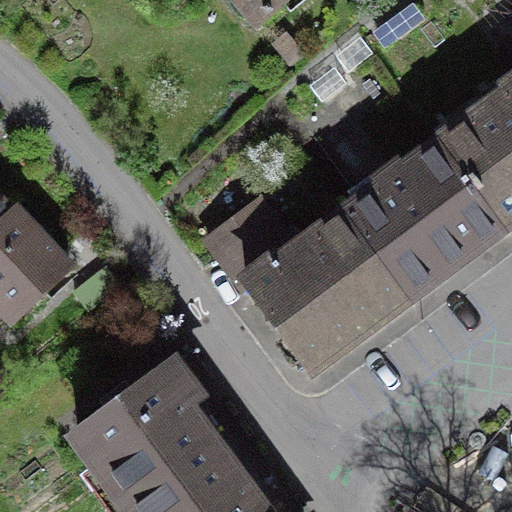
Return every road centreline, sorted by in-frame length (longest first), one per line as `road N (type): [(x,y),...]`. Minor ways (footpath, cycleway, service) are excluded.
road 1 (residential): [(0,68),(87,154),(334,484)]
road 2 (residential): [(334,484),(511,354)]
